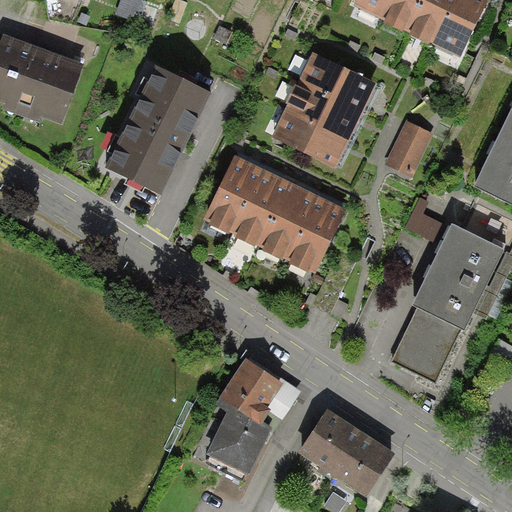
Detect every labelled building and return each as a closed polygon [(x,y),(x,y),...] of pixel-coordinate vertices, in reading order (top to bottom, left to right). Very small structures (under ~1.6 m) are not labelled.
[(116,0),(113,13),(136,19),(141,0),(116,0)] [(358,0),(354,8),(460,59),(488,0),(358,0)] [(212,36),(225,41),(230,28),(217,22),(212,36)] [(38,108),(57,118),(80,56),(0,26),(0,95),(1,95),(0,99),(0,107),(33,118),(38,108)] [(271,140),(335,170),(347,147),(361,119),(368,105),(377,87),(311,55),(271,140)] [(106,126),(163,162),(190,119),(144,91),(155,74),(131,59),(110,91),(123,99),(106,126)] [(511,108),(474,184),(511,203),(511,108)] [(386,165),(411,176),(431,134),(406,123),(386,165)] [(311,272),(316,275),(346,212),(323,201),(297,188),(283,182),(257,169),(235,158),(204,222),(210,225),(209,228),(229,238),(231,234),(238,238),(236,242),(254,250),(256,246),(266,251),(264,254),(282,263),(284,260),(290,263),(289,266),(309,276),(311,272)] [(404,227),(442,248),(452,230),(426,216),(432,205),(419,198),(404,227)] [(390,361),(434,383),(459,334),(462,337),(504,254),(453,228),(452,230),(442,248),(411,310),(415,312),(390,361)] [(511,344),(499,337),(488,357),(511,370),(511,344)] [(248,477),(271,432),(263,427),(271,414),(283,421),(302,392),(247,353),(240,363),(243,365),(221,400),(216,409),(228,416),(206,457),(248,477)] [(330,477),(368,501),(395,457),(329,414),(297,461),(328,480),(330,477)] [(334,493),(325,505),(334,511),(339,511),(347,502),(334,493)]
